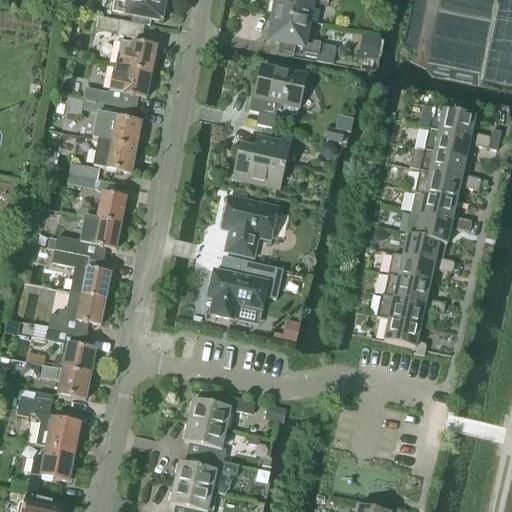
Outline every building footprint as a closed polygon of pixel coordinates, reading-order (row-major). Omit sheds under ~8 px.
[(84,0),(83,0),(67,0),(66,12),(67,12),(81,15),(84,0)] [(112,16),(162,24),(165,0),(126,0),(125,7),(113,5),(112,16)] [(274,16),(274,18),(309,25),(311,10),(315,11),(316,7),(327,8),(328,0),(277,0),(277,2),(274,4),(272,13),(274,16)] [(306,54),(316,56),(314,64),(332,67),(335,49),(320,46),(309,44),(310,39),(306,38),(309,25),(274,18),(274,20),(270,22),(269,30),(271,33),(269,43),(307,51),(306,54)] [(117,37),(133,41),(142,42),(144,28),(120,23),(117,37)] [(356,59),(375,62),(378,39),(360,36),(356,59)] [(119,43),(114,68),(150,76),(155,51),(156,51),(156,50),(144,48),(144,46),(141,46),(141,47),(119,43)] [(97,95),(95,104),(134,112),(135,110),(137,100),(146,101),(146,100),(145,100),(145,99),(148,98),(150,90),(148,88),(149,79),(150,76),(114,68),(108,98),(97,95)] [(248,114),(258,116),(256,128),(272,131),(276,113),(297,117),(305,77),(261,68),(257,89),(259,98),(258,101),(251,99),(248,114)] [(85,93),(84,102),(95,104),(97,95),(85,93)] [(109,116),(111,108),(95,105),(93,113),(109,116)] [(433,110),(428,133),(469,141),(471,136),(474,119),(433,110)] [(112,120),(107,146),(136,151),(141,126),(112,120)] [(340,145),(342,135),(327,131),(324,141),(340,145)] [(428,133),(424,153),(424,154),(465,163),(468,147),(478,150),(481,138),(471,136),(469,141),(428,133)] [(488,150),(488,152),(495,154),(496,154),(500,135),(499,135),(492,133),(490,140),(489,142),(488,150)] [(481,138),(478,150),(485,151),(486,151),(488,150),(489,142),(489,141),(487,139),(481,138)] [(279,191),(288,147),(257,140),(255,153),(241,150),(234,181),(279,191)] [(98,144),(93,170),(130,177),(131,176),(130,176),(135,151),(107,146),(98,144)] [(318,154),(319,157),(320,159),(322,161),(326,163),(328,163),(331,162),(333,160),(334,158),(336,155),(336,152),(334,149),(332,147),(330,146),(328,145),(325,146),(322,147),(320,149),(319,152),(318,154)] [(424,154),(419,175),(460,184),(461,177),(465,163),(424,154)] [(69,167),(68,178),(96,183),(98,172),(69,167)] [(26,175),(23,169),(15,173),(18,179),(26,175)] [(419,175),(414,196),(455,205),(459,189),(470,191),(472,180),(461,177),(460,184),(419,175)] [(66,188),(94,194),(96,183),(68,178),(66,188)] [(472,180),(470,191),(476,193),(477,192),(478,191),(479,188),(480,185),(480,183),(478,181),(472,180)] [(234,194),(232,202),(244,204),(245,196),(234,194)] [(414,196),(409,217),(451,226),(452,220),(455,205),(414,196)] [(101,197),(96,222),(121,227),(126,201),(113,199),(113,198),(109,197),(109,198),(101,197)] [(257,240),(269,243),(276,211),(229,201),(223,232),(233,235),(231,241),(228,240),(225,254),(253,260),(257,240)] [(404,237),(406,238),(406,239),(441,246),(446,247),(449,232),(461,234),(463,223),(452,220),(451,226),(409,217),(404,237)] [(56,239),(54,253),(103,263),(106,251),(115,252),(121,227),(96,222),(84,219),(79,244),(56,239)] [(463,223),(461,234),(464,235),(466,235),(468,234),(469,233),(470,232),(470,227),(470,225),(470,224),(468,224),(463,223)] [(406,239),(401,259),(433,266),(434,260),(438,246),(441,246),(406,239)] [(74,271),(69,295),(69,296),(105,303),(111,277),(101,275),(103,263),(54,253),(51,267),(74,271)] [(392,257),(387,278),(428,287),(432,272),(442,274),(445,263),(434,260),(433,266),(401,259),(392,257)] [(445,263),(442,274),(449,276),(451,275),(452,273),(453,271),(453,269),(453,266),(452,265),(451,264),(445,263)] [(264,300),(277,303),(283,273),(250,266),(247,281),(213,274),(207,301),(213,302),(209,318),(233,323),(236,308),(262,313),(264,300)] [(387,278),(382,299),(424,308),(425,302),(428,287),(387,278)] [(49,316),(47,331),(86,339),(88,326),(100,328),(105,303),(69,296),(65,313),(61,312),(58,313),(57,318),(49,316)] [(379,299),(375,319),(419,329),(422,314),(433,316),(436,305),(425,302),(424,308),(382,299),(379,299)] [(436,305),(433,316),(439,318),(441,318),(442,317),(444,313),(444,310),(444,309),(443,307),(442,306),(436,305)] [(387,324),(383,344),(413,351),(411,356),(423,359),(425,351),(425,348),(422,346),(416,344),(419,329),(375,319),(374,321),(387,324)] [(16,326),(7,324),(5,331),(6,331),(15,332),(16,326)] [(273,336),(271,342),(295,347),(300,327),(287,324),(283,338),(273,336)] [(67,347),(62,372),(90,378),(95,353),(83,351),(86,339),(47,331),(45,340),(55,342),(54,345),(67,347)] [(85,403),(90,378),(62,372),(61,374),(42,370),(39,381),(59,385),(57,397),(85,403)] [(7,387),(6,387),(0,385),(0,394),(4,396),(7,396),(9,388),(7,387)] [(192,404),(187,425),(224,433),(228,414),(251,418),(254,406),(200,394),(198,405),(192,404)] [(20,402),(50,409),(52,399),(35,396),(34,405),(20,402)] [(36,449),(44,450),(74,456),(80,427),(48,421),(50,409),(20,402),(17,418),(28,420),(28,416),(35,417),(41,426),(36,449)] [(264,422),(277,425),(280,411),(267,409),(264,422)] [(182,445),(188,446),(185,457),(222,465),(224,453),(220,452),(224,433),(187,425),(182,445)] [(247,447),(258,449),(259,441),(248,439),(247,447)] [(69,485),(74,456),(44,450),(39,479),(69,485)] [(178,466),(173,487),(210,495),(215,476),(219,477),(222,465),(185,457),(183,468),(178,466)] [(26,495),(35,497),(38,483),(29,481),(26,495)] [(169,507),(174,508),(173,511),(206,511),(210,495),(173,487),(169,507)] [(63,511),(64,509),(25,500),(22,511),(63,511)]
